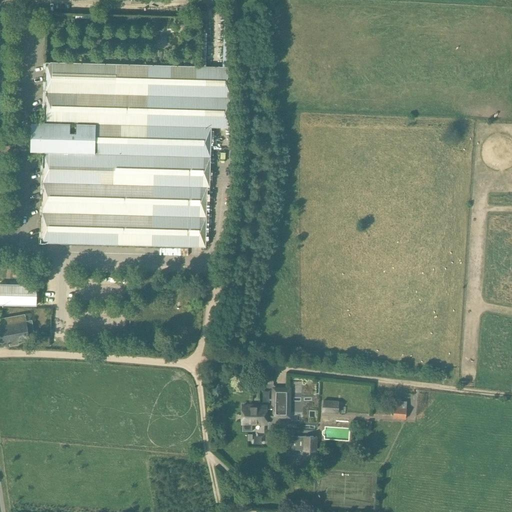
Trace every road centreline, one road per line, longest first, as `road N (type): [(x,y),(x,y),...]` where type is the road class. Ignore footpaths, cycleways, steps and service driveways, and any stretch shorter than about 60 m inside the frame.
road 1 (track): [(196,362),(240,208),(245,95),(231,0)]
road 2 (track): [(511,396),(196,362)]
road 3 (track): [(0,353),(196,362)]
road 4 (unknown): [(196,362),(207,511)]
